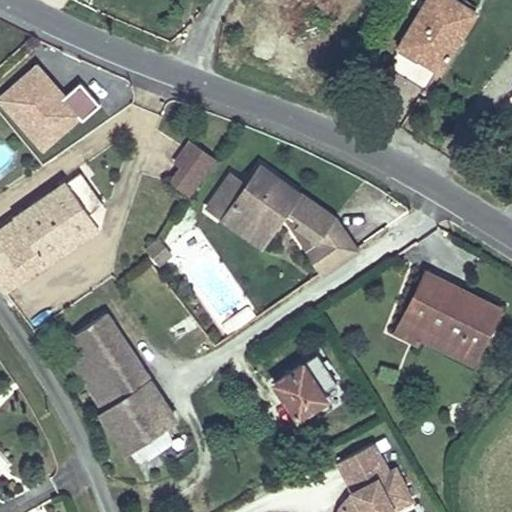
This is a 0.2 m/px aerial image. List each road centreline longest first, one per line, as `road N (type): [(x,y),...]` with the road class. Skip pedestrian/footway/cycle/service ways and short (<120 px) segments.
road 1 (tertiary): [(6,0),(144,63),(347,139),(511,234)]
road 2 (residential): [(0,301),(29,339),(107,511)]
